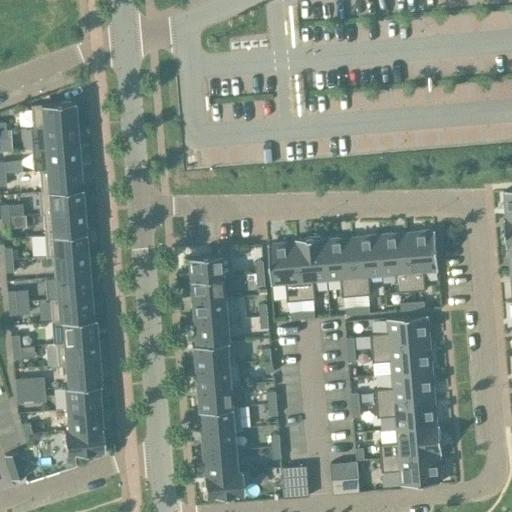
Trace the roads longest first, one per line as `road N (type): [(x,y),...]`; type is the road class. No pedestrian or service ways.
road 1 (residential): [(139,207),(474,200),(496,457),(490,481),(465,491),(223,511)]
road 2 (unclassified): [(160,449),(139,207)]
road 3 (unclassified): [(139,207),(124,38)]
road 4 (residential): [(0,500),(132,458)]
road 5 (residential): [(124,38),(0,84)]
